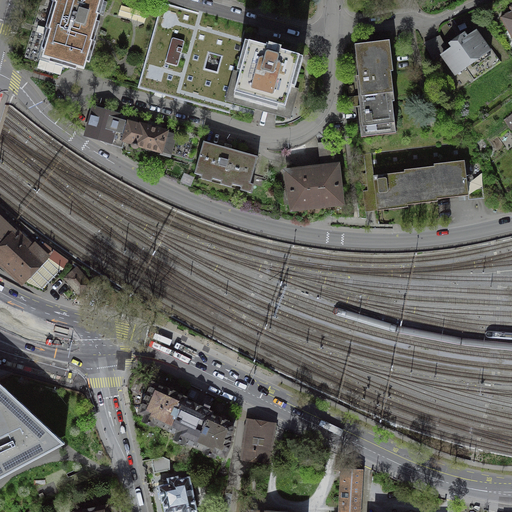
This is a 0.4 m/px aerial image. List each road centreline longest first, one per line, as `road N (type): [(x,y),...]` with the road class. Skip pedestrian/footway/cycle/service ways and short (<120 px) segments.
road 1 (secondary): [(511,224),(386,241),(310,235),(231,216),(99,154),(0,74)]
road 2 (primary): [(511,489),(431,473),(164,353),(96,341)]
road 3 (residential): [(331,30),(324,103),(297,131),(259,134),(87,87)]
road 4 (primary): [(96,341),(139,511)]
road 5 (residential): [(184,0),(298,31),(331,30)]
